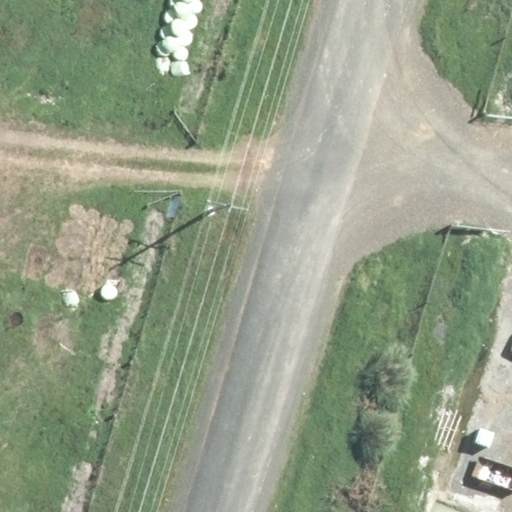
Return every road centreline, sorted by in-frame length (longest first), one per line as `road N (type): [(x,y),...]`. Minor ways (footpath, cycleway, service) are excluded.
road 1 (unclassified): [(226,511),(364,39)]
road 2 (tertiary): [(190,0),(364,39)]
road 3 (tertiary): [(364,39),(511,89)]
